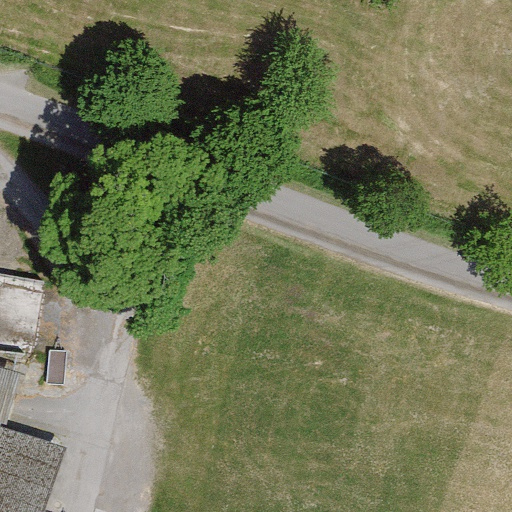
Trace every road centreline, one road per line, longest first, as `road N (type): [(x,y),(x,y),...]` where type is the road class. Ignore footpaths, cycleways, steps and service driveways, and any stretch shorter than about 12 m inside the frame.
road 1 (residential): [(0,103),(511,287)]
road 2 (unknown): [(200,177),(81,511)]
